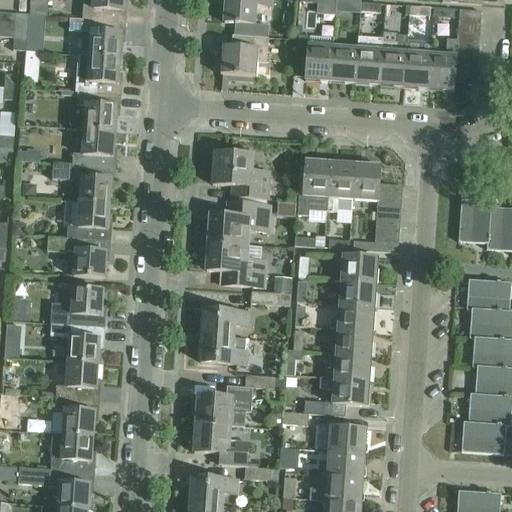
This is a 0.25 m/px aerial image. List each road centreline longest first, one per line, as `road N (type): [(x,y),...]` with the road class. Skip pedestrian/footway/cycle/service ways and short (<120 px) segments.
road 1 (residential): [(408,469),(431,136),(396,123),(159,106)]
road 2 (residential): [(130,511),(159,106)]
